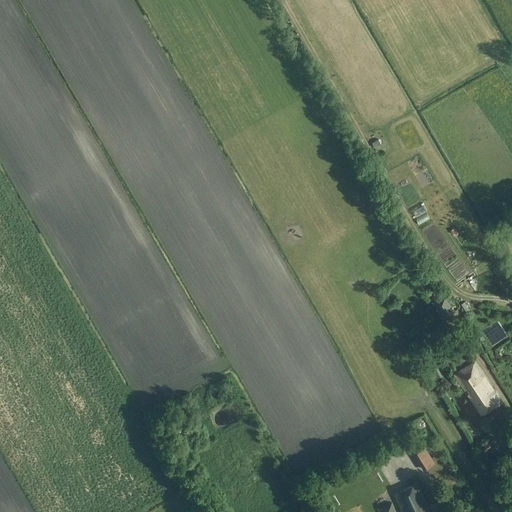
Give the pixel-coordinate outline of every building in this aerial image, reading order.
[(456,311),(445,296),(441,299),(439,297),(431,302),(438,313),(441,311),(446,317),(456,311)] [(470,393),(468,394),(482,415),(502,402),(495,392),(473,362),(454,374),(465,390),(467,389),(470,393)] [(488,440),(480,446),(485,453),(493,448),(488,440)] [(423,466),(434,462),(426,442),(415,446),(423,466)] [(386,471),(391,475),(396,470),(391,466),(386,471)] [(428,511),(417,483),(393,494),(401,511),(428,511)] [(432,511),(441,511),(437,502),(429,506),(432,511)] [(378,511),(395,511),(392,503),(382,506),(377,508),(378,511)]
